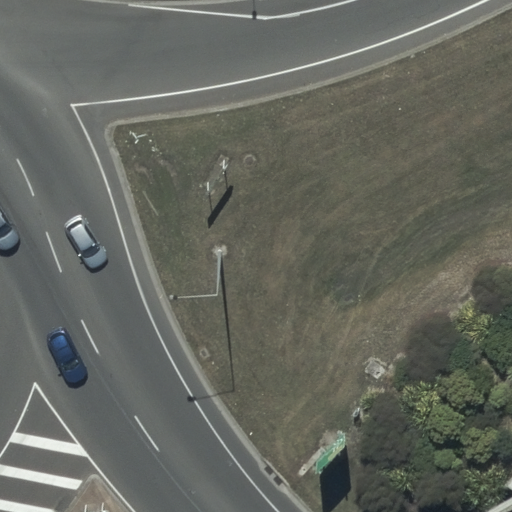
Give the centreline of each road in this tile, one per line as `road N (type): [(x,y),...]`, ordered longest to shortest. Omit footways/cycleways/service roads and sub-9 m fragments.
road 1 (motorway): [(0,58),(202,54),(422,0)]
road 2 (trunk): [(61,330),(209,511)]
road 3 (trunk): [(0,116),(38,176),(60,251),(61,330)]
road 4 (trunk): [(61,330),(32,420),(0,464)]
